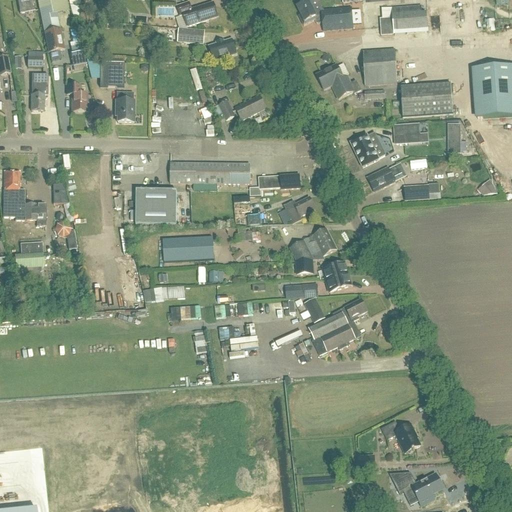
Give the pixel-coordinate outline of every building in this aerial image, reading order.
[(31,0),(16,0),(20,15),(34,13),(31,0)] [(68,11),(65,0),(52,0),(50,0),(49,0),(45,0),(37,2),(47,54),(64,51),(56,13),(68,11)] [(315,22),(316,25),(323,25),(322,15),(316,18),(309,3),(297,9),(301,16),(301,17),(299,18),(304,27),(315,22)] [(178,9),(181,18),(176,20),(180,31),(188,32),(187,29),(208,23),(208,21),(217,18),(213,5),(192,12),(189,5),(178,9)] [(100,24),(101,10),(80,7),(78,22),(100,24)] [(394,36),(392,9),(381,10),(381,21),(380,21),(381,38),(394,37),(394,36)] [(352,10),(322,13),(322,15),(323,25),(323,26),(323,33),(353,30),(352,10)] [(492,15),(485,16),(486,33),(493,32),(492,15)] [(204,46),(205,33),(188,32),(180,31),(179,31),(178,44),(204,46)] [(222,63),(230,61),(229,59),(237,56),(232,42),(209,49),(214,63),(221,61),(222,63)] [(70,45),(72,57),(71,57),(72,66),(84,63),(83,55),(82,55),(79,44),(70,45)] [(365,88),(397,86),(395,51),(363,53),(365,88)] [(0,76),(0,78),(10,76),(7,58),(0,59),(0,76)] [(43,70),(43,59),(28,59),(27,70),(43,70)] [(124,90),(124,66),(101,65),(100,89),(124,90)] [(344,82),(337,68),(317,78),(324,93),(332,89),(336,90),(337,92),(336,95),(339,102),(354,94),(355,96),(361,93),(356,83),(351,86),(348,80),(344,82)] [(511,68),(472,71),(475,121),(511,118),(511,68)] [(201,89),(195,70),(188,73),(195,91),(201,89)] [(48,77),(32,77),(32,97),(31,97),(31,113),(44,113),(44,98),(48,98),(48,77)] [(403,119),(453,116),(451,86),(401,90),(403,119)] [(87,109),(88,96),(81,96),(81,88),(67,87),(67,97),(72,97),(72,113),(85,114),(85,109),(87,109)] [(199,105),(205,103),(202,93),(196,94),(199,105)] [(385,100),(385,98),(384,93),(365,94),(365,102),(385,100)] [(242,124),(267,111),(260,98),(235,110),(242,124)] [(134,125),(134,103),(116,103),(116,110),(118,110),(118,125),(134,125)] [(220,127),(227,124),(236,119),(228,104),(213,112),(220,127)] [(198,111),(201,120),(211,117),(208,108),(198,111)] [(421,145),(420,126),(394,128),(394,138),(404,138),(405,146),(421,145)] [(460,127),(447,127),(448,157),(460,157),(460,127)] [(363,170),(379,162),(367,138),(351,146),(363,170)] [(250,187),(250,184),(250,167),(171,166),(170,186),(250,187)] [(406,179),(399,166),(389,172),(388,170),(368,180),(374,193),(383,189),(383,191),(395,185),(395,184),(406,179)] [(507,172),(499,174),(505,200),(511,198),(511,182),(509,183),(507,172)] [(4,201),(4,220),(15,220),(15,223),(36,223),(36,229),(46,229),(46,207),(25,206),(25,205),(20,205),(20,174),(4,174),(4,201)] [(281,179),(259,180),(260,193),(282,191),(282,192),(301,191),(300,178),(281,179)] [(487,182),(474,190),(481,200),(494,192),(487,182)] [(53,187),(53,207),(68,206),(65,193),(64,193),(64,187),(53,187)] [(429,196),(429,188),(405,189),(406,203),(441,201),(440,195),(429,196)] [(176,229),(177,194),(136,194),(136,228),(176,229)] [(316,212),(310,200),(296,207),(294,204),(284,209),(293,227),(302,223),(301,219),(316,212)] [(237,219),(248,217),(247,210),(236,211),(237,219)] [(71,231),(68,225),(63,223),(57,226),(55,232),(57,237),(67,241),(68,253),(74,252),(76,264),(80,263),(79,255),(77,256),(76,251),(77,250),(73,232),(71,232),(71,231)] [(337,252),(327,232),(308,241),(311,247),(315,244),(320,254),(311,258),(304,244),(290,250),(297,263),(311,263),(325,262),(323,259),(337,252)] [(163,242),(164,264),(214,261),(213,239),(163,242)] [(16,272),(44,271),(42,245),(20,246),(21,257),(15,257),(16,272)] [(297,264),(297,277),(313,276),(312,263),(297,264)] [(327,284),(348,277),(344,266),(323,272),(327,284)] [(210,273),(210,284),(222,284),(222,273),(210,273)] [(348,277),(327,284),(330,295),(336,293),(337,293),(351,289),(348,277)] [(296,301),(318,299),(317,286),(295,288),(296,301)] [(159,302),(189,300),(188,288),(158,290),(159,302)] [(149,304),(159,303),(158,291),(148,292),(149,304)] [(315,326),(325,320),(315,301),(304,306),(308,313),(301,317),(304,322),(311,318),(315,326)] [(339,352),(350,347),(349,345),(355,342),(348,327),(359,322),(357,319),(367,315),(361,302),(332,316),(334,319),(308,332),(314,342),(312,343),(319,359),(338,350),(339,352)] [(285,304),(286,315),(295,315),(294,303),(285,304)] [(200,320),(200,308),(174,309),(175,321),(200,320)] [(232,329),(216,330),(217,341),(232,340),(232,329)] [(400,432),(396,424),(382,431),(387,443),(396,438),(405,456),(421,448),(415,436),(416,436),(411,427),(400,432)] [(500,450),(489,455),(492,462),(503,457),(500,450)] [(375,472),(375,458),(359,459),(360,473),(375,472)] [(422,509),(431,504),(434,503),(432,498),(443,492),(439,484),(439,483),(438,484),(436,480),(437,480),(437,479),(436,479),(436,478),(417,487),(411,476),(396,477),(397,489),(396,490),(400,497),(413,490),(416,496),(415,496),(417,499),(422,509)] [(360,491),(348,497),(355,511),(364,511),(369,510),(360,491)]
